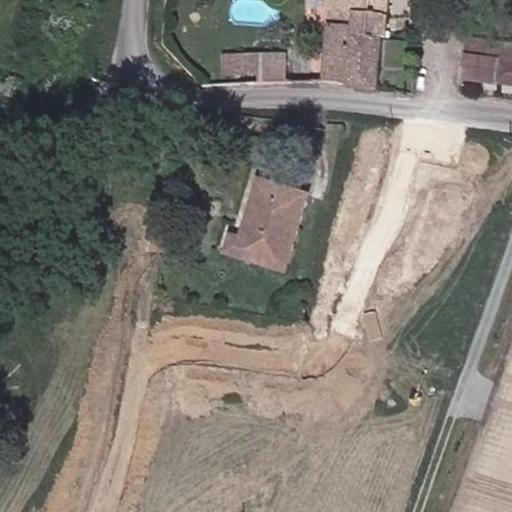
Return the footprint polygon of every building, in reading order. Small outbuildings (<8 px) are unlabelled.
[(338,0),(337,29),(386,33),(388,0),(338,0)] [(335,58),(384,62),(386,33),(337,29),(335,50),(335,58)] [(464,85),(511,89),(511,50),(468,47),(464,85)] [(237,80),(248,81),(250,53),(238,53),(237,80)] [(248,81),(283,81),(285,53),(250,53),(248,81)] [(332,84),(382,85),(384,62),(335,58),(332,84)] [(243,205),(261,203),(271,159),(254,155),(243,205)] [(252,238),(282,244),(301,166),(271,159),(261,203),(252,238)] [(225,233),(252,238),(261,203),(243,205),(242,213),(229,210),(225,233)]
